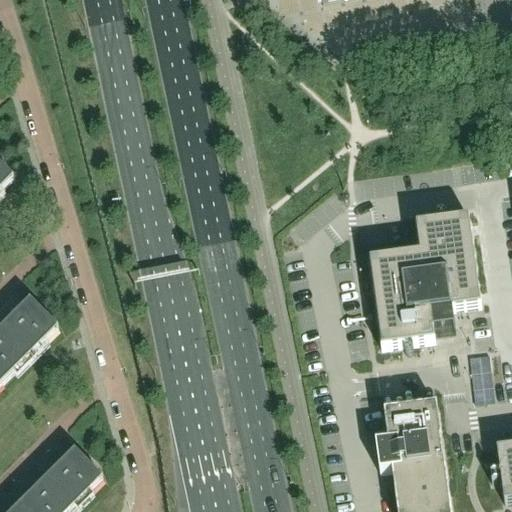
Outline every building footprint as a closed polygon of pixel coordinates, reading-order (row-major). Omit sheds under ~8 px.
[(320,0),(323,9),(329,8),(366,0),(320,0)] [(0,197),(15,183),(7,175),(2,170),(1,169),(0,168),(0,197)] [(419,258),(370,265),(382,354),(436,347),(435,342),(455,339),(454,333),(456,332),(453,316),(482,312),(470,222),(416,229),(419,258)] [(31,362),(60,334),(52,326),(48,321),(32,306),(7,331),(4,334),(31,362)] [(0,386),(3,390),(31,362),(4,334),(0,337),(0,386)] [(490,359),(470,362),(476,409),(495,407),(490,359)] [(389,447),(376,449),(377,451),(379,451),(382,476),(380,476),(380,478),(393,477),(397,511),(450,511),(437,411),(415,414),(414,411),(407,412),(408,415),(385,418),(389,447)] [(511,453),(498,455),(505,509),(511,508),(511,453)] [(74,511),(77,511),(105,485),(97,477),(92,472),(77,457),(52,481),(48,485),(74,511)] [(74,511),(48,485),(44,489),(20,511),(74,511)]
